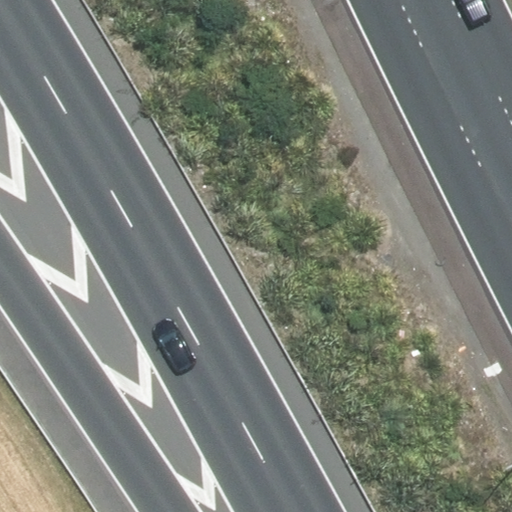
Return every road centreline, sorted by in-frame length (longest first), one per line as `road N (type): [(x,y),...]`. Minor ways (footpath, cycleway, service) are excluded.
road 1 (motorway): [(301,511),(3,0)]
road 2 (motorway): [(161,511),(0,284)]
road 3 (motorway): [(511,117),(453,0)]
